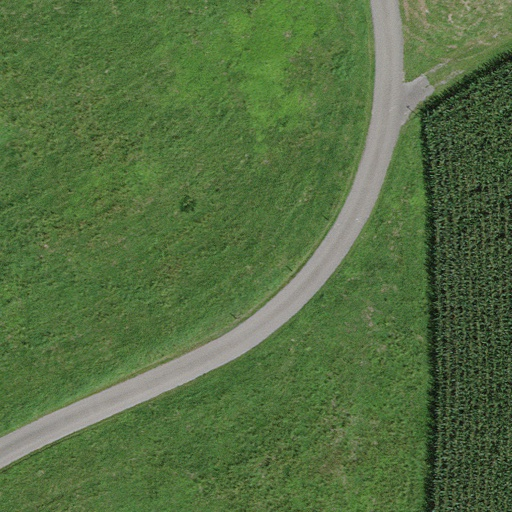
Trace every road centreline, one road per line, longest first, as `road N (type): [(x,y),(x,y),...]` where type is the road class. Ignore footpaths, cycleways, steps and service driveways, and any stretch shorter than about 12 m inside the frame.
road 1 (unclassified): [(384,0),(387,106),(360,201),(310,277),(231,345),(0,453)]
road 2 (track): [(387,106),(511,34)]
